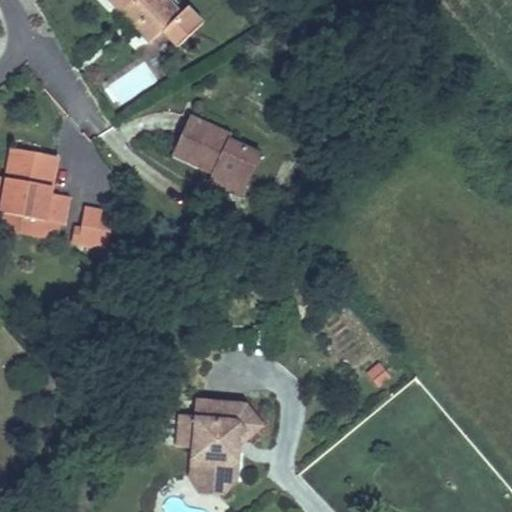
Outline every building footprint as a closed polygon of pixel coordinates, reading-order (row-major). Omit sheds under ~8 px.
[(115,0),(145,32),(178,1),(177,0),(115,0)] [(228,128),(182,112),(167,149),(204,164),(207,157),(216,161),(207,179),(241,191),(259,149),(226,136),(228,128)] [(45,193),(53,157),(9,147),(2,177),(0,185),(0,210),(55,223),(58,224),(64,198),(45,193)] [(55,223),(0,210),(0,185),(2,177),(0,176),(0,225),(52,238),(55,223)] [(99,251),(107,217),(78,210),(74,230),(69,229),(66,243),(99,251)] [(364,373),(376,391),(391,380),(379,363),(364,373)] [(180,431),(177,445),(201,453),(200,468),(224,473),(230,442),(258,419),(243,398),(191,387),(187,403),(173,400),(167,426),(180,431)] [(201,453),(177,445),(171,472),(185,478),(182,484),(210,491),(223,475),(224,473),(200,468),(201,453)]
